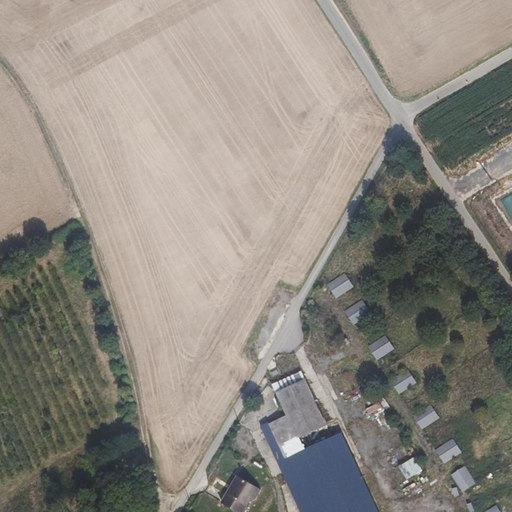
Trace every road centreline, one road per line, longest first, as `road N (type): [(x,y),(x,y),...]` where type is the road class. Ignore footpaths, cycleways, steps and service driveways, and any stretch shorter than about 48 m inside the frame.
road 1 (track): [(0,64),(57,173),(102,285),(157,511)]
road 2 (unclassified): [(406,117),(511,276)]
road 3 (track): [(141,430),(111,432),(0,502)]
road 4 (unclassified): [(328,0),(406,117)]
road 5 (unclassified): [(511,56),(406,117)]
